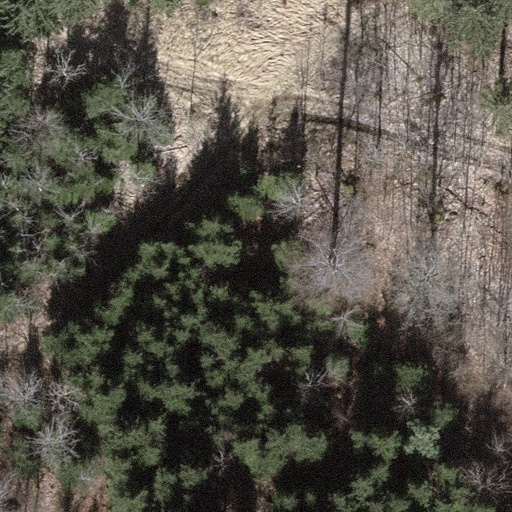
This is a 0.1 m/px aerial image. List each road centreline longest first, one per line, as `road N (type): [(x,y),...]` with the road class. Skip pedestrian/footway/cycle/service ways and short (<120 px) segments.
road 1 (track): [(0,370),(43,335),(275,91),(511,162)]
road 2 (track): [(275,91),(392,0)]
